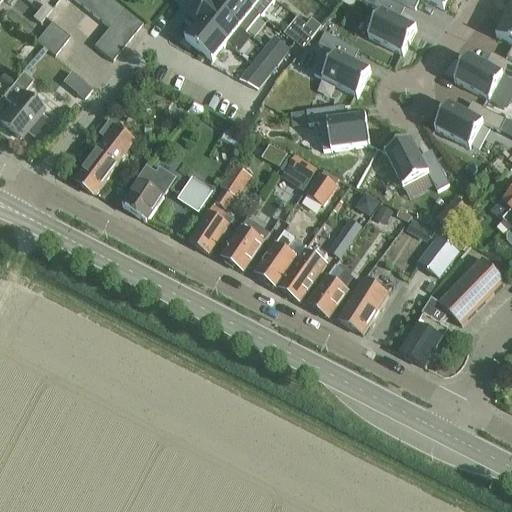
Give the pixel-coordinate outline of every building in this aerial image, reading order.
[(86,0),(81,6),(91,14),(101,0),(86,0)] [(111,0),(101,0),(91,14),(100,22),(115,3),(111,0)] [(212,6),(211,7),(240,30),(247,36),(261,18),(237,0),(219,0),(214,8),(212,6)] [(271,0),(237,0),(261,18),(262,19),(275,3),(271,0)] [(381,0),(367,0),(365,6),(374,12),(381,15),(390,19),(396,7),(381,0)] [(390,0),(407,8),(415,13),(421,1),(419,0),(390,0)] [(419,0),(421,1),(443,12),(445,10),(449,0),(419,0)] [(115,3),(100,22),(109,29),(116,20),(124,10),(115,3)] [(45,20),(52,11),(45,5),(39,12),(33,19),(40,25),(45,20)] [(211,7),(198,23),(227,47),(240,30),(211,7)] [(116,20),(135,35),(143,25),(124,10),(116,20)] [(381,15),(368,40),(402,58),(403,58),(416,33),(413,31),(399,24),(390,19),(381,15)] [(496,38),(496,39),(511,47),(511,50),(507,60),(511,62),(511,21),(507,19),(497,39),(496,38)] [(109,29),(128,44),(135,35),(116,20),(109,29)] [(312,22),(307,28),(316,36),(318,33),(321,30),(312,22)] [(199,26),(185,43),(191,47),(204,57),(212,64),(227,47),(198,23),(197,24),(199,26)] [(43,34),(62,49),(70,39),(51,24),(43,34)] [(307,28),(302,35),(311,42),(316,36),(307,28)] [(102,38),(120,53),(128,44),(109,29),(102,38)] [(54,58),(62,49),(43,34),(36,43),(45,51),(54,58)] [(325,37),(319,49),(327,53),(344,61),(350,50),(325,37)] [(113,63),(120,53),(102,38),(94,48),(113,63)] [(278,44),(270,54),(281,63),(282,63),(289,53),(278,44)] [(327,53),(314,78),(323,83),(324,84),(355,100),(357,101),(371,75),(367,74),(344,61),(327,53)] [(263,64),(257,71),(268,80),(271,77),(281,63),(270,54),(263,64)] [(468,59),(454,85),(455,86),(456,86),(488,103),(489,104),(506,112),(511,100),(511,67),(501,61),(495,73),(485,68),(469,60),(469,59),(468,59)] [(257,71),(244,86),(257,93),(268,80),(257,71)] [(12,106),(0,120),(0,123),(20,140),(25,134),(33,140),(37,139),(47,128),(46,124),(38,117),(43,111),(23,95),(32,84),(22,76),(3,99),(12,106)] [(81,86),(74,95),(85,105),(93,95),(81,86)] [(195,105),(187,115),(202,123),(208,112),(200,108),(195,105)] [(449,107),(435,135),(436,135),(469,151),(469,152),(470,152),(483,126),(500,135),(506,122),(484,111),(481,110),(475,121),(466,117),(450,108),(449,107)] [(335,111),(307,115),(309,129),(320,127),(336,124),(335,111)] [(336,124),(320,127),(323,155),(370,149),(366,120),(363,121),(336,124)] [(87,169),(77,183),(96,197),(136,144),(116,128),(109,124),(99,138),(105,142),(97,154),(98,155),(93,162),(85,156),(80,163),(87,169)] [(411,144),(386,157),(408,199),(433,185),(438,195),(450,189),(438,166),(437,164),(425,170),(412,147),(411,144)] [(296,159),(289,169),(310,183),(318,172),(296,159)] [(140,183),(123,208),(147,224),(170,189),(176,180),(161,170),(157,175),(147,168),(146,168),(142,174),(138,181),(140,183)] [(236,168),(221,190),(224,192),(235,199),(238,201),(253,180),(236,168)] [(319,178),(306,198),(324,210),(338,190),(336,189),(340,183),(325,175),(321,179),(319,178)] [(199,215),(213,193),(193,180),(182,197),(179,201),(199,215)] [(224,192),(216,205),(226,212),(235,199),(224,192)] [(367,196),(365,199),(369,218),(372,220),(381,206),(367,196)] [(511,196),(503,205),(511,214),(511,215),(504,224),(511,232),(511,235),(508,240),(508,245),(511,248),(511,196)] [(457,204),(438,223),(449,234),(468,215),(457,204)] [(190,244),(209,257),(210,257),(213,252),(230,228),(220,221),(224,215),(214,208),(190,244)] [(382,209),(377,219),(388,225),(393,215),(382,209)] [(351,222),(329,255),(341,263),(358,238),(363,231),(351,222)] [(414,222),(405,233),(417,239),(426,228),(414,222)] [(223,258),(222,259),(225,261),(224,263),(232,269),(234,267),(244,274),(270,236),(256,227),(250,235),(242,230),(223,258)] [(285,235),(256,275),(264,281),(263,283),(271,289),(272,287),(277,291),(279,289),(298,262),(285,253),(294,242),(285,235)] [(440,240),(421,265),(422,266),(439,279),(458,254),(440,240)] [(306,253),(280,290),(301,305),(317,283),(328,269),(306,253)] [(506,285),(506,284),(483,262),(439,307),(449,316),(463,329),(506,285)] [(322,287),(309,305),(330,320),(342,302),(348,293),(346,291),(353,281),(335,269),(328,279),(327,279),(322,287)] [(350,306),(339,324),(364,339),(388,299),(363,284),(350,306)] [(404,358),(413,363),(414,362),(426,370),(449,334),(439,327),(449,316),(439,307),(431,301),(421,318),(424,319),(401,354),(405,356),(404,358)]
